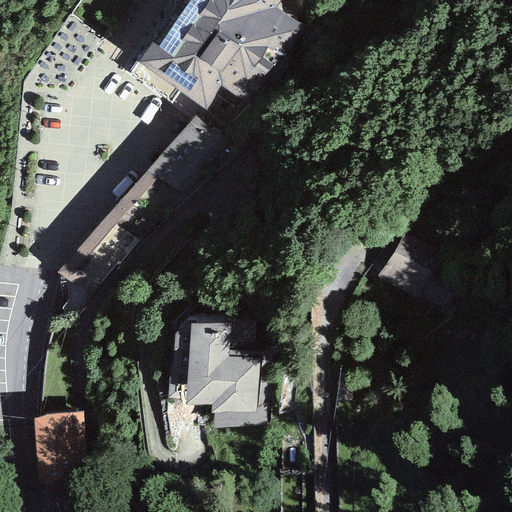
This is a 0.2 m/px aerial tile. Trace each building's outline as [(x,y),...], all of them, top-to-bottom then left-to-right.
[(175,0),(133,59),(207,111),(216,84),(253,105),(306,28),(269,5),(274,0),(175,0)] [(192,118),(66,271),(97,297),(223,143),(192,118)] [(379,283),(441,318),(464,276),(403,242),(379,283)] [(250,310),(183,309),(182,391),(209,391),(208,422),(253,422),(253,409),(297,409),(298,340),(250,339),(250,310)] [(82,415),(34,418),(38,488),(86,485),(82,415)]
